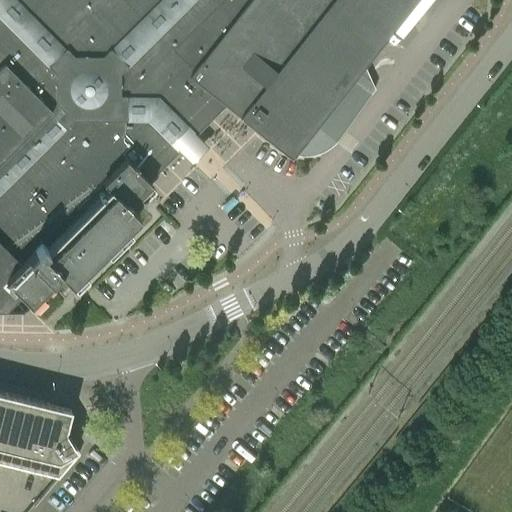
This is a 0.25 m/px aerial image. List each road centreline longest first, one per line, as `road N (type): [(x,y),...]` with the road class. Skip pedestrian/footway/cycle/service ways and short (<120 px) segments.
road 1 (tertiary): [(118,357),(172,339),(346,246),(511,40)]
road 2 (residential): [(79,511),(129,455),(118,357)]
